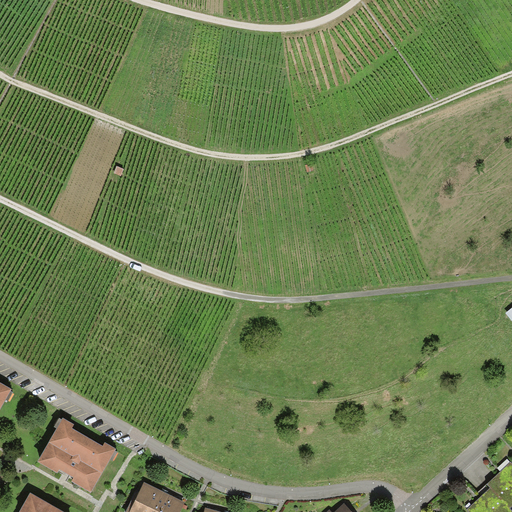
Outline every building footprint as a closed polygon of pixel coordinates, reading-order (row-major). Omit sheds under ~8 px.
[(0,411),(12,391),(1,385),(0,386),(0,411)] [(75,426),(60,418),(54,429),(56,430),(37,465),(58,476),(60,473),(74,481),(72,484),(91,495),(116,451),(106,445),(104,449),(72,431),(75,426)] [(480,497),(468,509),(470,511),(511,511),(511,508),(511,507),(511,506),(511,464),(510,463),(501,472),(487,485),(490,488),(480,497)] [(140,493),(136,494),(126,511),(181,511),(185,503),(164,493),(144,483),(140,493)] [(61,511),(31,495),(21,511),(61,511)] [(352,511),(342,501),(329,511),(352,511)]
